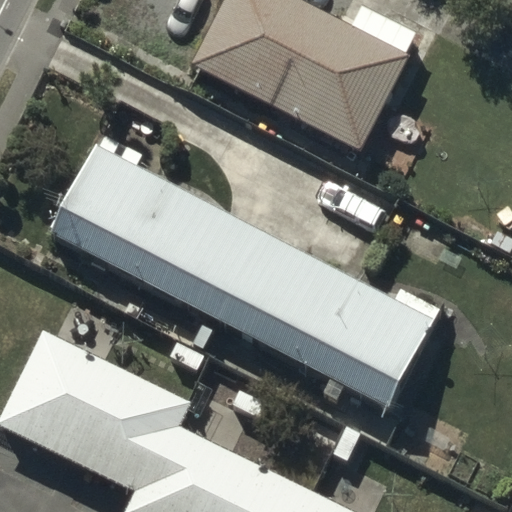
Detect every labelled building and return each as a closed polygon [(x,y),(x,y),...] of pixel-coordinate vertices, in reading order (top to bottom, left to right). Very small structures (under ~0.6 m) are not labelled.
[(278,0),(232,0),(192,76),(360,164),(421,48),(366,19),(355,40),(278,0)] [(437,329),(97,158),(52,248),(392,418),(437,329)] [(196,413),(43,340),(0,429),(0,439),(139,506),(136,511),(330,511),(183,441),(196,413)] [(202,366),(177,352),(170,366),(195,379),(202,366)] [(341,436),(315,424),(309,438),(334,450),(341,436)] [(362,445),(348,438),(336,465),(349,471),(362,445)]
